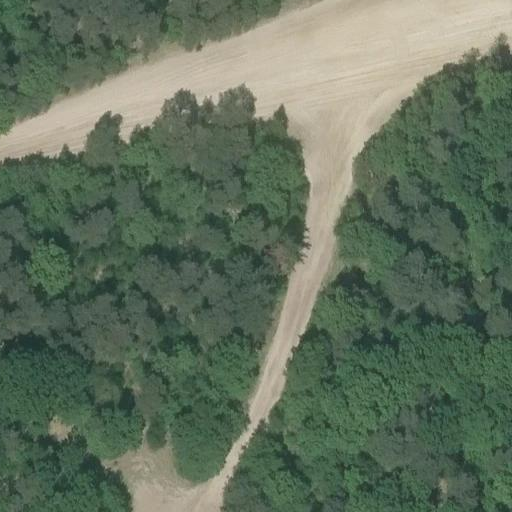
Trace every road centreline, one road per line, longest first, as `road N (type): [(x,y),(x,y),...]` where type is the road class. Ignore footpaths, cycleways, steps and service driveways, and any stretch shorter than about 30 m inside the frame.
road 1 (track): [(205,511),(252,446),(387,0)]
road 2 (track): [(0,151),(380,24),(486,0)]
